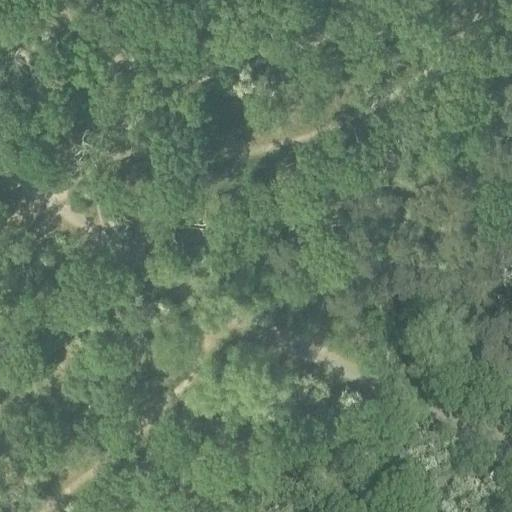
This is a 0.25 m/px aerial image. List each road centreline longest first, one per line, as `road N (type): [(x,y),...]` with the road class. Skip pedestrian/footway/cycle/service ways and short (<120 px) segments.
road 1 (unknown): [(511,85),(448,51),(376,32),(319,39),(224,74),(152,78),(38,0)]
road 2 (track): [(490,0),(428,71),(351,118),(232,161),(112,158),(47,199)]
road 3 (track): [(37,511),(99,470),(179,391),(198,363),(205,303)]
